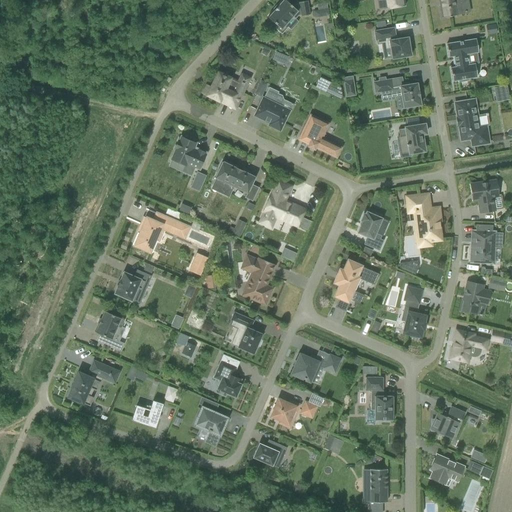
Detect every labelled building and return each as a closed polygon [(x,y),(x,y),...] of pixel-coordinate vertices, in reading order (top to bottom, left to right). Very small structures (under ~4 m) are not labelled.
[(301,16),(301,17),(310,15),(309,15),(307,2),(308,2),(308,1),(298,3),(299,3),(299,4),(291,5),(285,0),(283,0),(279,6),(278,5),(273,11),(274,11),(268,17),(278,26),(276,28),(282,34),(287,28),(285,26),(297,12),(301,15),(301,16)] [(384,0),(386,9),(405,6),(403,0),(384,0)] [(439,0),(442,18),(458,15),(458,13),(462,13),(459,0),(439,0)] [(495,24),(487,25),(489,34),(496,33),(495,24)] [(314,27),(316,42),(326,41),(324,26),(314,27)] [(394,28),(374,32),(376,41),(377,40),(378,44),(384,43),(385,49),(390,49),(392,59),(411,56),(409,47),(411,46),(410,39),(408,39),(408,38),(395,40),(395,37),(394,28)] [(479,56),(476,39),(446,44),(449,57),(454,57),(455,67),(450,68),(453,82),(459,81),(459,82),(469,81),(468,79),(477,77),(475,64),(469,65),(467,58),(479,56)] [(272,60),(286,66),(290,57),(277,51),(272,60)] [(202,94),(235,109),(246,86),(243,85),(243,84),(241,83),(241,84),(234,81),(235,80),(219,72),(218,72),(210,87),(206,85),(202,94)] [(320,78),(316,87),(326,92),(330,82),(320,78)] [(401,91),(402,98),(397,99),(398,109),(420,105),(419,97),(420,97),(419,92),(418,92),(417,84),(409,85),(409,83),(402,85),(401,78),(391,80),(373,83),(375,93),(392,90),(392,92),(401,91)] [(356,96),(353,80),(344,81),(346,97),(356,96)] [(254,96),(261,99),(267,86),(261,83),(254,96)] [(506,85),(493,88),(495,95),(508,92),(506,85)] [(263,98),(254,116),(263,121),(264,119),(270,122),(268,126),(280,131),(290,111),(280,106),(283,100),(282,96),(278,94),(279,92),(269,88),(264,99),(263,98)] [(486,123),(479,124),(475,100),(455,103),(461,141),(471,139),(472,146),(477,145),(490,143),(486,123)] [(317,121),(309,117),(298,140),(308,145),(307,147),(314,150),(315,148),(336,159),(342,148),(322,138),(329,124),(318,119),(317,121)] [(397,137),(400,158),(410,156),(410,154),(424,151),(422,135),(423,134),(421,125),(398,130),(399,137),(397,137)] [(205,153),(198,150),(197,151),(193,149),(196,143),(192,142),(193,140),(185,137),(184,139),(181,137),(179,141),(178,141),(174,149),(176,149),(171,160),(185,166),(183,172),(191,175),(194,167),(199,169),(206,155),(205,154),(205,153)] [(255,177),(222,162),(214,178),(247,193),(244,198),(252,201),(259,188),(252,184),(255,177)] [(206,176),(197,172),(190,188),(199,192),(206,176)] [(274,219),(272,218),(273,216),(297,226),(304,210),(291,204),(291,205),(284,202),(291,187),(278,181),(271,196),(271,195),(264,212),(260,223),(271,228),(274,219)] [(496,184),(495,181),(471,185),(473,201),(478,200),(480,213),(495,211),(493,198),(498,197),(497,193),(498,191),(499,189),(498,186),(496,184)] [(423,210),(422,196),(407,198),(408,213),(415,212),(417,229),(420,229),(422,242),(423,244),(425,245),(427,246),(429,245),(430,243),(430,241),(440,240),(438,221),(440,221),(438,208),(423,210)] [(248,203),(246,208),(253,211),(255,206),(248,203)] [(182,204),(179,211),(189,215),(191,208),(182,204)] [(358,233),(367,237),(364,244),(379,251),(383,241),(380,239),(381,236),(375,234),(382,219),(380,218),(380,216),(374,214),(373,215),(366,212),(365,215),(364,214),(361,221),(362,222),(358,233)] [(184,238),(189,228),(157,214),(153,221),(146,218),(140,233),(137,233),(132,245),(152,253),(157,241),(155,240),(160,228),(184,238)] [(303,218),(300,226),(307,229),(310,221),(303,218)] [(239,220),(236,228),(231,226),(229,232),(241,237),(247,223),(239,220)] [(471,262),(490,263),(491,248),(502,249),(503,233),(492,233),(493,226),(476,225),(476,232),(473,232),(471,262)] [(252,245),(250,251),(258,254),(260,249),(252,245)] [(284,248),(282,257),(295,261),(298,252),(284,248)] [(365,248),(362,254),(370,258),(372,251),(365,248)] [(265,286),(274,265),(259,258),(258,261),(247,256),(242,268),(252,273),(243,295),(265,305),(272,289),(265,286)] [(374,285),(379,274),(348,261),(343,272),(340,270),(334,283),(340,285),(335,296),(339,298),(335,307),(346,312),(351,300),(352,301),(356,292),(354,291),(360,279),(374,285)] [(417,262),(408,263),(409,273),(415,275),(417,268),(417,262)] [(194,263),(190,271),(202,277),(206,268),(194,263)] [(146,265),(144,270),(151,274),(154,268),(146,265)] [(137,271),(134,277),(124,273),(115,294),(131,301),(131,300),(139,303),(145,290),(141,289),(144,282),(148,284),(151,277),(137,271)] [(397,271),(395,277),(403,280),(404,274),(397,271)] [(207,288),(216,288),(216,275),(206,276),(207,288)] [(487,287),(503,291),(505,281),(490,278),(487,287)] [(483,285),(467,282),(464,297),(465,297),(462,311),(476,315),(483,316),(486,305),(487,305),(490,292),(482,290),(483,285)] [(189,284),(184,295),(191,298),(196,287),(189,284)] [(408,312),(403,333),(411,335),(410,337),(418,339),(418,336),(420,337),(422,329),(423,330),(424,324),(423,324),(425,316),(418,315),(419,312),(417,311),(418,304),(419,304),(422,291),(407,287),(404,301),(406,301),(405,306),(410,307),(409,312),(408,312)] [(104,311),(95,332),(104,336),(101,342),(112,347),(120,351),(124,343),(119,341),(119,343),(115,341),(112,340),(117,326),(120,328),(124,320),(104,311)] [(234,313),(231,320),(232,321),(230,325),(242,331),(235,346),(238,347),(253,354),(257,346),(260,341),(259,340),(262,334),(254,331),(254,330),(250,328),(253,321),(234,313)] [(177,315),(173,325),(179,328),(184,318),(177,315)] [(492,330),(489,341),(502,344),(503,340),(509,341),(511,334),(504,333),(504,332),(492,330)] [(466,361),(467,355),(473,356),(477,356),(480,352),(480,348),(485,349),(487,340),(473,337),(474,335),(465,334),(465,333),(456,331),(454,340),(455,340),(453,349),(452,349),(450,359),(459,361),(459,360),(466,361)] [(179,333),(175,342),(185,346),(186,342),(188,337),(179,333)] [(185,346),(181,353),(191,358),(196,346),(186,342),(185,346)] [(324,368),(335,373),(341,359),(329,355),(326,362),(322,361),(323,360),(310,355),(309,359),(300,355),(291,374),(309,382),(317,365),(320,367),(320,366),(324,368)] [(355,358),(353,364),(359,366),(362,360),(355,358)] [(73,381),(71,387),(67,397),(82,404),(83,403),(89,406),(93,398),(90,396),(93,389),(96,391),(102,378),(106,380),(108,375),(109,376),(110,374),(109,373),(111,369),(94,361),(89,372),(93,374),(91,378),(78,372),(74,382),(73,381)] [(220,361),(212,379),(220,382),(216,392),(225,396),(226,393),(235,397),(241,385),(239,384),(241,380),(233,376),(237,369),(220,361)] [(131,367),(126,378),(132,380),(137,369),(131,367)] [(137,371),(135,377),(142,380),(144,374),(137,371)] [(389,421),(393,421),(393,396),(380,396),(380,391),(383,391),(383,378),(365,378),(365,391),(371,391),(370,411),(374,411),(374,420),(383,420),(383,422),(389,422),(389,421)] [(202,397),(199,405),(216,412),(219,405),(202,397)] [(275,408),(271,416),(280,420),(279,423),(289,427),(293,419),(292,419),(295,412),(297,412),(300,405),(292,401),(290,405),(286,404),(287,403),(278,399),(274,408),(275,408)] [(325,399),(322,405),(328,408),(331,402),(325,399)] [(131,420),(155,428),(163,404),(153,401),(150,410),(136,405),(131,420)] [(312,419),(317,407),(305,402),(300,414),(312,419)] [(431,431),(434,431),(452,439),(460,419),(462,420),(465,413),(451,407),(448,413),(445,412),(443,416),(437,413),(434,420),(432,420),(431,427),(430,430),(431,430),(431,431)] [(470,407),(468,412),(475,415),(477,410),(470,407)] [(226,419),(202,408),(195,425),(208,430),(208,431),(210,432),(207,440),(206,440),(205,442),(215,446),(216,444),(215,444),(220,435),(219,435),(221,431),(226,419)] [(329,437),(324,450),(329,452),(334,439),(329,437)] [(287,448),(272,442),(269,448),(259,444),(253,458),(278,468),(287,448)] [(430,478),(448,486),(451,479),(457,482),(461,473),(464,467),(436,455),(430,469),(433,471),(430,478)] [(470,461),(467,470),(479,475),(482,467),(470,461)] [(386,469),(370,469),(364,469),(364,481),(364,490),(366,490),(365,502),(370,502),(370,503),(386,503),(386,469)] [(297,485),(294,492),(302,496),(305,488),(297,485)]
